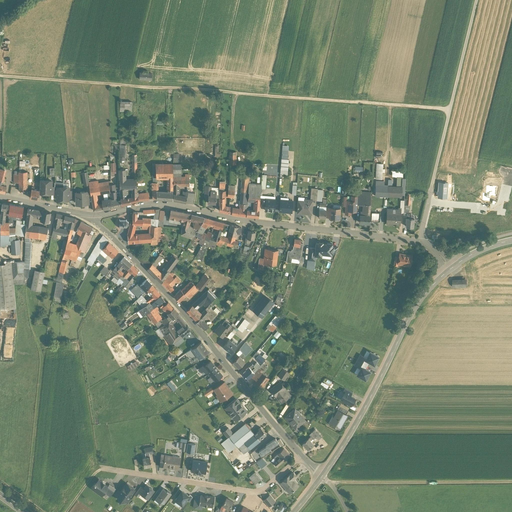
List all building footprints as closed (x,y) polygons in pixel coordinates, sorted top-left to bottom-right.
[(167,111),(167,92),(146,92),(146,100),(145,100),(145,105),(153,105),(153,111),(167,111)] [(120,112),(133,113),(133,102),(120,102),(120,112)] [(165,165),(165,162),(156,163),(156,175),(156,176),(168,176),(168,174),(169,174),(169,176),(173,176),(173,175),(173,162),(167,162),(167,165),(165,165)] [(181,175),(181,162),(179,162),(173,162),(173,175),(177,175),(181,175)] [(246,166),(245,173),(241,172),(240,176),(242,176),(241,190),(248,191),(249,182),(248,182),(249,177),(249,171),(250,167),(246,166)] [(384,168),(376,167),(376,177),(380,177),(380,174),(381,174),(382,171),(384,171),(384,168)] [(126,178),(125,168),(119,168),(120,187),(125,187),(134,187),(133,178),(126,178)] [(27,171),(19,171),(19,182),(19,190),(27,190),(27,185),(27,178),(27,171)] [(402,176),(397,176),(396,185),(401,186),(405,186),(405,177),(402,177),(402,176)] [(108,180),(98,182),(98,185),(99,189),(99,191),(100,192),(107,191),(110,190),(109,187),(108,180)] [(438,196),(448,196),(448,191),(449,182),(449,181),(439,180),(438,196)] [(235,184),(228,183),(227,189),(225,189),(225,196),(234,197),(235,184)] [(261,183),(252,183),(252,191),(251,200),(254,200),(255,192),(260,192),(261,187),(261,183)] [(384,184),(375,183),(375,194),(387,194),(388,185),(388,184),(387,184),(384,184)] [(453,197),(464,197),(465,185),(454,184),(453,197)] [(486,191),(486,195),(490,195),(495,195),(496,185),(487,184),(486,191)] [(98,185),(89,186),(90,194),(96,193),(98,192),(100,192),(99,191),(99,189),(98,185)] [(168,191),(161,191),(157,191),(157,197),(172,198),(172,186),(168,186),(168,191)] [(178,186),(173,186),(173,198),(182,200),(183,195),(178,194),(178,186)] [(125,187),(120,187),(120,198),(121,204),(130,202),(130,198),(129,196),(126,197),(125,187)] [(31,188),(30,197),(38,198),(39,192),(39,189),(33,188),(31,188)] [(216,194),(210,194),(211,192),(211,189),(208,189),(208,195),(208,202),(215,202),(215,199),(216,199),(216,198),(215,198),(216,194)] [(80,192),(76,192),(76,202),(81,202),(81,203),(85,203),(85,200),(88,200),(88,194),(87,194),(87,190),(80,191),(80,192)] [(108,198),(102,199),(102,203),(97,203),(97,204),(98,208),(111,206),(110,197),(111,197),(111,195),(110,191),(110,190),(107,191),(108,198)] [(248,191),(241,190),(240,202),(247,202),(247,199),(248,199),(248,191)] [(370,191),(357,190),(357,195),(357,203),(363,203),(366,203),(370,203),(370,191)] [(148,191),(138,193),(138,200),(149,198),(148,191)] [(116,199),(115,193),(111,195),(111,197),(110,197),(111,206),(121,204),(120,198),(116,199)] [(352,194),(352,199),(346,199),(346,204),(345,212),(350,213),(350,209),(356,209),(357,203),(357,195),(352,194)] [(225,196),(219,196),(219,209),(228,211),(229,206),(229,205),(224,204),(225,196)] [(275,198),(266,197),(265,204),(265,208),(274,209),(275,198)] [(292,199),(280,198),(279,208),(287,209),(287,210),(291,211),(292,199)] [(310,198),(304,198),(304,200),(298,199),(298,205),(297,205),(297,206),(298,206),(297,210),(306,210),(306,212),(311,212),(312,198),(310,198)] [(10,203),(2,202),(1,215),(1,219),(2,220),(2,219),(3,219),(4,217),(5,217),(6,210),(9,210),(10,203)] [(247,202),(240,202),(239,208),(238,213),(246,214),(247,203),(247,202)] [(254,209),(247,208),(246,214),(258,215),(259,203),(259,202),(254,202),(254,209)] [(23,206),(10,203),(9,210),(8,212),(9,216),(12,216),(12,213),(16,214),(16,215),(19,215),(19,214),(22,215),(23,206)] [(366,203),(363,203),(363,206),(364,206),(364,210),(360,210),(360,214),(359,221),(369,221),(370,203),(366,203)] [(340,207),(331,206),(330,215),(330,217),(339,217),(340,207)] [(37,209),(28,207),(26,217),(32,218),(33,214),(36,215),(37,209)] [(188,212),(170,208),(169,217),(183,220),(183,224),(188,225),(188,224),(190,218),(187,217),(188,212)] [(50,212),(37,209),(36,215),(40,216),(39,217),(40,217),(40,219),(49,221),(49,218),(51,218),(51,216),(50,216),(50,212)] [(137,211),(133,210),(132,223),(135,223),(142,223),(144,223),(144,218),(143,218),(143,217),(137,217),(137,211)] [(371,220),(379,220),(379,211),(371,210),(371,220)] [(400,212),(386,211),(386,222),(399,223),(400,212)] [(413,217),(410,217),(410,211),(408,211),(406,211),(406,216),(405,216),(405,220),(406,220),(405,225),(412,225),(413,217)] [(204,216),(191,213),(190,218),(196,219),(194,226),(193,225),(192,227),(197,229),(201,222),(204,216)] [(75,217),(61,214),(60,218),(60,219),(69,221),(68,226),(72,227),(73,224),(75,217)] [(204,216),(201,222),(198,228),(202,230),(207,223),(208,223),(213,224),(215,219),(204,216)] [(80,219),(75,217),(73,224),(83,229),(88,232),(92,226),(81,219),(80,219)] [(125,219),(120,219),(120,218),(119,218),(119,227),(120,227),(120,226),(126,226),(127,226),(126,225),(128,224),(129,224),(129,223),(128,223),(128,221),(129,221),(129,220),(127,220),(126,219),(127,218),(126,218),(125,219)] [(22,220),(16,219),(15,231),(15,234),(21,233),(20,234),(25,235),(26,224),(26,223),(21,222),(22,220)] [(224,221),(215,219),(213,224),(213,225),(217,226),(213,237),(215,237),(214,238),(217,239),(216,239),(218,240),(221,229),(224,221)] [(238,225),(230,223),(229,229),(230,230),(229,233),(235,235),(238,225)] [(31,224),(26,224),(25,235),(30,235),(34,236),(35,224),(31,224)] [(39,227),(36,227),(36,225),(35,224),(34,236),(46,238),(48,227),(39,225),(39,227)] [(188,225),(183,224),(182,227),(181,233),(186,235),(192,237),(197,229),(192,227),(193,225),(188,224),(188,225)] [(67,229),(58,227),(58,226),(53,225),(52,231),(57,232),(65,234),(67,229)] [(160,229),(150,229),(150,232),(151,232),(151,238),(156,237),(159,237),(160,232),(160,229)] [(255,230),(248,229),(247,233),(246,233),(245,236),(249,237),(253,238),(255,230)] [(201,232),(197,230),(193,237),(199,240),(202,242),(203,239),(206,235),(206,234),(202,231),(201,232)] [(207,236),(206,235),(203,239),(208,242),(210,236),(211,231),(209,230),(207,236)] [(19,239),(15,239),(15,234),(15,231),(9,231),(9,234),(9,239),(11,239),(12,253),(20,253),(19,239)] [(150,232),(140,233),(141,235),(138,235),(139,241),(150,240),(151,240),(151,238),(151,232),(150,232)] [(91,237),(81,233),(79,240),(78,239),(76,243),(77,244),(73,254),(75,254),(78,255),(81,249),(84,251),(91,237)] [(133,234),(127,234),(128,241),(139,241),(138,235),(141,235),(140,233),(133,234)] [(104,235),(96,247),(98,249),(100,250),(102,247),(108,238),(104,235)] [(228,237),(224,235),(222,241),(226,243),(232,245),(232,244),(234,239),(228,237)] [(297,237),(295,236),(295,237),(294,237),(292,250),(291,256),(300,258),(302,241),(300,241),(301,238),(297,237)] [(114,246),(109,241),(102,247),(108,253),(112,256),(118,250),(114,246)] [(321,252),(331,253),(331,251),(333,251),(333,246),(331,245),(332,242),(327,242),(327,243),(322,242),(322,241),(319,241),(318,242),(316,241),(315,247),(314,254),(321,255),(321,252)] [(72,242),(71,247),(65,245),(64,251),(69,253),(73,254),(77,244),(76,243),(72,242)] [(102,247),(100,250),(99,251),(102,253),(105,256),(108,253),(102,247)] [(277,248),(265,247),(264,257),(263,263),(264,263),(276,264),(277,248)] [(411,254),(399,252),(399,255),(397,262),(398,262),(409,265),(411,254)] [(105,256),(102,253),(100,255),(98,253),(96,256),(103,262),(107,258),(105,256)] [(151,263),(143,254),(139,258),(147,267),(151,263)] [(173,254),(168,260),(167,262),(164,266),(165,266),(169,269),(178,257),(173,254)] [(132,262),(124,255),(119,261),(117,264),(121,267),(124,264),(127,267),(132,262)] [(103,262),(96,256),(94,260),(100,265),(103,262)] [(12,260),(5,260),(5,263),(1,264),(2,270),(13,269),(12,260)] [(24,262),(17,262),(15,260),(12,260),(13,269),(13,278),(23,278),(23,276),(24,262)] [(123,272),(122,273),(125,276),(127,274),(132,269),(135,273),(138,269),(132,262),(127,267),(123,272)] [(154,265),(151,262),(147,267),(152,273),(157,268),(154,265)] [(2,270),(1,264),(0,263),(0,308),(0,309),(16,308),(13,278),(13,269),(2,270)] [(117,264),(113,269),(117,272),(120,269),(121,268),(121,267),(117,264)] [(104,265),(100,270),(105,274),(109,269),(104,265)] [(165,266),(161,271),(157,268),(152,273),(161,281),(170,270),(169,269),(165,266)] [(79,277),(83,279),(88,269),(84,267),(79,277)] [(44,271),(35,269),(31,288),(40,290),(44,271)] [(176,275),(175,275),(170,270),(168,272),(174,277),(173,277),(176,280),(177,281),(179,279),(176,275)] [(174,277),(168,272),(161,282),(168,288),(171,285),(176,280),(173,277),(174,277)] [(195,284),(198,288),(199,288),(208,275),(204,272),(195,284)] [(146,277),(139,284),(145,289),(147,288),(151,283),(146,277)] [(192,280),(182,289),(186,293),(190,289),(195,284),(192,280)] [(213,292),(208,287),(197,298),(199,300),(197,302),(199,304),(206,298),(208,300),(205,303),(207,305),(210,302),(224,286),(223,286),(225,284),(221,280),(220,282),(221,283),(213,292)] [(160,292),(151,283),(147,288),(152,294),(155,297),(160,292)] [(145,289),(139,284),(133,291),(138,296),(141,293),(145,289)] [(195,284),(190,289),(193,293),(198,288),(195,284)] [(181,288),(174,294),(179,300),(186,293),(182,289),(181,288)] [(146,299),(141,293),(138,296),(137,298),(143,305),(148,301),(146,299)] [(273,301),(265,295),(262,299),(270,305),(273,301)] [(161,296),(152,303),(150,304),(151,305),(153,307),(158,303),(161,301),(164,304),(166,301),(161,296)] [(197,298),(186,308),(195,317),(200,312),(196,307),(199,304),(197,302),(199,300),(197,298)] [(270,305),(262,299),(254,309),(261,315),(267,308),(270,305)] [(166,301),(164,304),(161,301),(158,303),(161,306),(164,309),(165,309),(167,311),(173,307),(168,300),(166,301)] [(150,304),(148,301),(143,305),(139,308),(143,314),(147,311),(152,307),(153,307),(151,305),(150,304)] [(158,313),(156,310),(161,306),(158,303),(153,307),(152,307),(147,311),(151,317),(154,321),(160,317),(158,313)] [(217,312),(210,306),(207,309),(209,311),(206,314),(205,316),(206,317),(207,316),(211,319),(214,315),(214,316),(217,312)] [(167,311),(167,312),(169,314),(169,315),(168,315),(166,316),(168,320),(169,319),(170,320),(175,314),(178,312),(173,307),(167,311)] [(195,318),(199,322),(201,325),(204,328),(208,325),(202,318),(205,316),(206,314),(202,310),(200,312),(195,317),(195,318)] [(175,314),(170,320),(171,322),(178,317),(180,320),(183,324),(186,322),(183,318),(178,312),(175,314)] [(269,327),(273,331),(282,320),(277,316),(276,315),(267,325),(269,327)] [(176,330),(174,327),(171,322),(170,320),(169,319),(168,320),(164,323),(163,323),(158,327),(161,330),(162,331),(164,334),(165,336),(171,343),(181,335),(176,329),(176,330)] [(225,325),(221,322),(216,330),(222,335),(228,328),(231,324),(230,323),(228,321),(225,325)] [(183,324),(176,329),(181,335),(190,327),(186,322),(183,324)] [(236,344),(229,338),(223,345),(231,351),(236,344)] [(201,340),(191,346),(192,347),(189,349),(193,356),(196,354),(198,356),(203,353),(208,350),(201,340)] [(244,342),(239,347),(242,351),(243,351),(248,346),(244,342)] [(365,358),(368,360),(374,363),(378,355),(369,350),(366,357),(365,358)] [(265,357),(258,352),(255,357),(261,362),(265,357)] [(365,358),(366,357),(360,353),(357,358),(367,363),(368,360),(365,358)] [(239,354),(233,360),(238,366),(245,360),(242,357),(239,354)] [(361,365),(365,367),(367,363),(357,358),(354,363),(360,366),(361,365)] [(130,369),(139,364),(137,359),(127,364),(130,369)] [(204,365),(203,365),(207,370),(209,372),(216,366),(210,359),(204,365)] [(249,365),(246,368),(243,371),(247,377),(254,371),(252,368),(249,365)] [(361,365),(360,366),(357,373),(365,377),(370,369),(365,367),(361,365)] [(216,366),(209,372),(211,375),(214,378),(215,379),(222,374),(216,366)] [(256,368),(253,373),(257,377),(261,373),(263,370),(258,366),(256,368)] [(289,371),(283,367),(278,374),(284,378),(287,374),(288,375),(289,372),(288,372),(289,371)] [(261,373),(257,377),(254,381),(260,386),(265,381),(263,380),(266,377),(261,373)] [(178,390),(170,380),(167,382),(175,392),(178,390)] [(224,380),(214,387),(217,391),(217,390),(222,398),(220,399),(220,400),(232,392),(224,380)] [(280,380),(270,388),(275,394),(276,393),(282,400),(290,393),(280,380)] [(211,385),(204,390),(206,394),(213,389),(211,385)] [(350,394),(344,391),(340,397),(351,403),(354,397),(350,394)] [(236,397),(225,406),(235,418),(238,416),(240,417),(242,415),(242,413),(246,410),(236,397)] [(348,409),(339,404),(336,408),(337,409),(338,408),(346,413),(348,409)] [(294,408),(286,415),(292,422),(291,423),(295,427),(302,421),(297,416),(299,414),(294,408)] [(337,409),(334,415),(335,416),(331,423),(339,427),(342,422),(347,413),(346,413),(338,408),(337,409)] [(238,446),(242,442),(251,435),(254,432),(245,421),(232,432),(229,435),(237,444),(238,446)] [(232,432),(228,426),(223,431),(227,436),(229,435),(232,432)] [(261,427),(254,432),(256,435),(259,438),(266,432),(261,427)] [(254,432),(251,435),(242,442),(238,446),(243,452),(260,439),(259,438),(256,435),(254,432)] [(237,444),(229,435),(220,441),(228,451),(237,444)] [(308,436),(302,441),(307,447),(313,443),(310,439),(313,437),(311,435),(308,437),(308,436)] [(277,439),(275,437),(266,443),(267,444),(269,447),(278,441),(277,439)] [(195,443),(187,442),(186,451),(194,452),(195,443)] [(269,448),(267,444),(259,449),(261,453),(269,448)] [(284,446),(274,455),(277,458),(274,461),(277,464),(289,453),(284,446)] [(149,451),(145,452),(145,457),(142,457),(144,467),(152,465),(149,453),(149,451)] [(180,457),(161,454),(160,463),(164,463),(163,465),(173,467),(174,467),(178,468),(178,467),(180,457)] [(207,461),(193,459),(191,470),(205,472),(207,461)] [(298,483),(292,477),(296,474),(292,470),(281,480),(286,486),(286,487),(288,485),(291,489),(292,488),(293,488),(294,487),(298,483)] [(255,471),(249,476),(255,483),(261,478),(255,471)] [(105,484),(102,481),(102,482),(99,479),(95,483),(91,487),(96,491),(98,488),(103,492),(104,491),(108,486),(105,484)] [(127,482),(117,495),(120,500),(126,501),(135,488),(127,482)] [(115,488),(109,484),(108,486),(104,491),(110,495),(115,488)] [(153,490),(146,484),(143,488),(143,489),(140,492),(148,498),(153,490)] [(140,486),(135,493),(138,496),(140,492),(143,489),(143,488),(140,486)] [(166,490),(163,487),(160,491),(155,498),(159,501),(160,499),(164,502),(165,500),(169,494),(171,492),(167,489),(166,490)] [(177,497),(182,490),(182,489),(179,487),(174,494),(177,497)] [(189,495),(182,490),(177,497),(175,499),(182,504),(186,499),(189,495)] [(193,507),(202,508),(202,504),(199,504),(200,497),(200,494),(195,493),(193,507)] [(214,496),(204,494),(204,497),(202,504),(213,506),(214,496)] [(269,494),(263,498),(268,505),(274,500),(269,494)] [(226,496),(222,504),(220,508),(223,509),(225,506),(229,507),(233,500),(226,496)] [(280,511),(285,505),(281,503),(276,511),(277,511),(280,511)]
